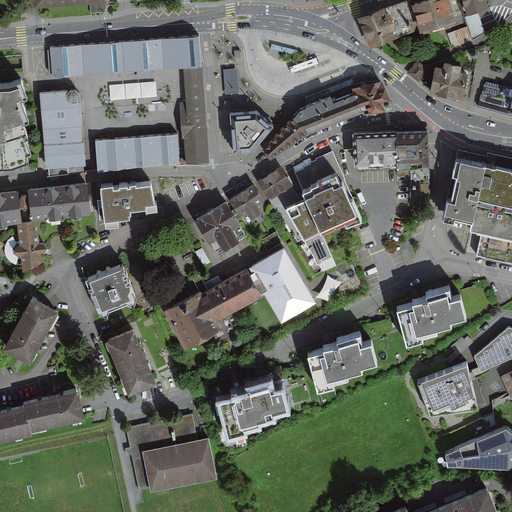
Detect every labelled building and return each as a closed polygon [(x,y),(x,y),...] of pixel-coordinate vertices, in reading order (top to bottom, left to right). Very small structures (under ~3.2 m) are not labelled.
[(44,0),(91,7),(90,10),(103,12),(105,0),(44,0)] [(454,0),(422,0),(416,2),(424,30),(460,19),(454,0)] [(488,0),(465,0),(470,13),(491,6),(488,0)] [(362,18),(372,45),(411,31),(408,22),(414,20),(407,1),(362,18)] [(448,33),(453,47),(472,40),(468,27),(448,33)] [(201,37),(53,47),(55,80),(132,75),(134,108),(188,104),(188,109),(182,109),(183,118),(97,123),(99,166),(209,158),(201,37)] [(298,49),(272,43),(271,48),(297,54),(298,49)] [(428,69),(417,61),(409,73),(420,81),(428,69)] [(439,65),(433,91),(469,98),(475,71),(465,69),(466,64),(450,61),(448,67),(439,65)] [(239,92),(237,67),(224,68),(226,93),(239,92)] [(0,167),(13,167),(30,160),(27,152),(31,150),(27,137),(30,136),(25,123),(30,121),(21,98),(28,95),(22,79),(11,84),(0,84),(0,167)] [(383,80),(357,87),(364,113),(390,106),(392,104),(383,80)] [(511,113),(511,87),(490,82),(486,85),(480,106),(511,113)] [(335,94),(343,119),(364,113),(357,87),(335,94)] [(42,93),(45,146),(84,144),(82,95),(76,90),(42,93)] [(314,102),(323,126),(343,119),(335,94),(314,102)] [(296,115),(307,132),(323,126),(314,102),(303,107),(296,115)] [(255,108),(230,110),(234,149),(253,146),(274,122),(255,108)] [(265,148),(271,157),(307,132),(296,115),(265,148)] [(425,128),(396,129),(397,164),(411,163),(413,199),(428,198),(425,128)] [(396,129),(355,131),(357,166),(397,164),(396,129)] [(306,168),(298,172),(308,195),(321,229),(345,219),(347,222),(362,216),(352,191),(351,191),(334,150),(319,156),(320,159),(312,162),(312,164),(306,166),(306,168)] [(489,157),(461,150),(456,173),(460,174),(455,198),(451,197),(447,215),(472,221),(480,223),(486,198),(511,203),(511,157),(490,153),(489,157)] [(260,180),(269,193),(291,180),(283,167),(260,180)] [(100,182),(105,223),(123,221),(122,214),(132,212),(131,208),(157,205),(155,181),(140,183),(140,181),(115,184),(115,181),(100,182)] [(39,188),(28,190),(32,221),(91,214),(89,197),(88,183),(39,188)] [(256,183),(232,197),(241,213),(248,208),(251,213),(262,207),(257,198),(263,194),(256,183)] [(0,193),(0,224),(21,222),(18,191),(6,193),(0,193)] [(332,255),(321,229),(308,195),(286,205),(319,261),(332,255)] [(480,223),(472,221),(471,229),(484,232),(479,253),(511,260),(511,203),(486,198),(480,223)] [(244,233),(224,201),(198,217),(217,249),(244,233)] [(22,254),(23,267),(41,259),(40,252),(45,252),(44,242),(39,243),(38,223),(19,225),(21,244),(18,245),(18,255),(22,254)] [(469,234),(468,252),(479,253),(480,235),(469,234)] [(284,242),(245,263),(249,270),(262,294),(276,321),(315,300),(284,242)] [(123,263),(87,277),(100,311),(137,297),(123,263)] [(164,312),(183,348),(218,329),(213,320),(262,294),(249,270),(206,293),(202,295),(201,292),(164,312)] [(332,302),(340,281),(328,277),(320,297),(332,302)] [(416,305),(399,309),(408,344),(425,340),(423,336),(440,331),(439,327),(455,323),(454,319),(469,315),(464,296),(456,299),(453,287),(431,293),(432,297),(415,302),(416,305)] [(32,294),(6,343),(29,355),(55,307),(32,294)] [(474,354),(481,370),(511,356),(511,325),(509,324),(474,354)] [(133,325),(108,335),(130,387),(155,376),(133,325)] [(327,350),(312,354),(319,382),(348,374),(347,371),(363,366),(362,362),(377,359),(372,339),(362,342),(360,334),(340,339),(341,343),(326,347),(327,350)] [(467,359),(422,377),(433,405),(450,398),(452,404),(466,398),(465,394),(474,391),(467,359)] [(511,369),(501,374),(511,398),(511,397),(511,369)] [(237,395),(220,400),(230,435),(244,431),(243,427),(260,423),(259,421),(274,416),(273,413),(290,408),(284,388),(275,390),(272,379),(250,385),(252,389),(236,393),(237,395)] [(24,398),(25,401),(30,424),(83,412),(77,385),(24,398)] [(25,401),(0,406),(0,434),(31,427),(30,424),(25,401)] [(127,428),(140,489),(151,486),(152,492),(217,478),(208,437),(197,440),(192,415),(132,427),(127,428)] [(511,429),(506,424),(445,451),(447,465),(509,467),(511,464),(511,429)] [(501,511),(503,511),(492,484),(424,511),(413,511),(410,503),(387,511),(501,511)]
